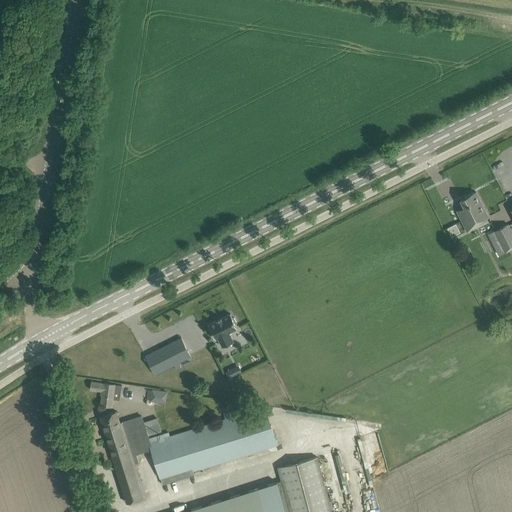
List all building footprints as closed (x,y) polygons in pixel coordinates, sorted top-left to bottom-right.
[(460,199),(467,212),(459,216),(467,232),(480,226),(479,222),(488,217),(480,200),(476,191),(460,199)] [(511,248),(511,231),(508,224),(495,231),(506,252),(511,248)] [(232,317),(230,313),(225,316),(221,318),(221,317),(217,319),(217,320),(208,324),(216,339),(218,337),(223,346),(234,341),(229,332),(238,328),(236,324),(237,322),(234,318),(232,317)] [(191,356),(181,338),(146,356),(155,374),(156,373),(174,365),(176,370),(181,367),(179,362),(191,356)] [(91,389),(102,391),(101,405),(112,406),(113,399),(120,400),(122,385),(92,381),(91,389)] [(119,420),(115,409),(99,414),(113,459),(126,501),(146,494),(135,461),(139,460),(136,452),(150,447),(159,477),(160,476),(162,482),(194,472),(193,469),(277,443),(265,404),(239,412),(237,407),(223,411),(224,416),(169,433),(168,430),(148,435),(141,413),(119,420)] [(281,482),(289,511),(332,511),(317,456),(277,467),(281,482)] [(289,511),(281,482),(183,511),(289,511)]
